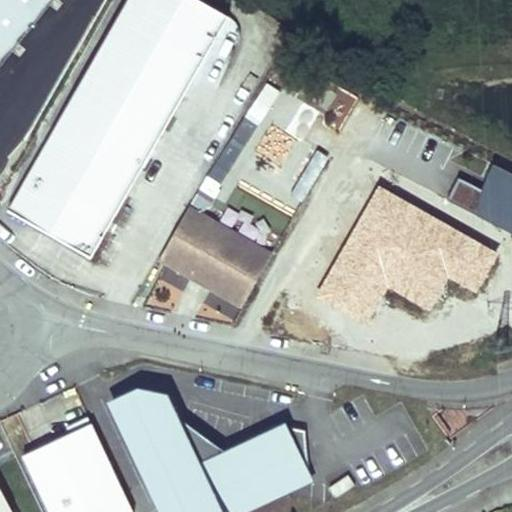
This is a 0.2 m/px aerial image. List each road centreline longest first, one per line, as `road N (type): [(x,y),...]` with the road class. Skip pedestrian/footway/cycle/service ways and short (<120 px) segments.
road 1 (residential): [(511,384),(466,393),(390,388),(52,321)]
road 2 (unknown): [(78,326),(251,47)]
road 3 (secondary): [(511,425),(388,511)]
